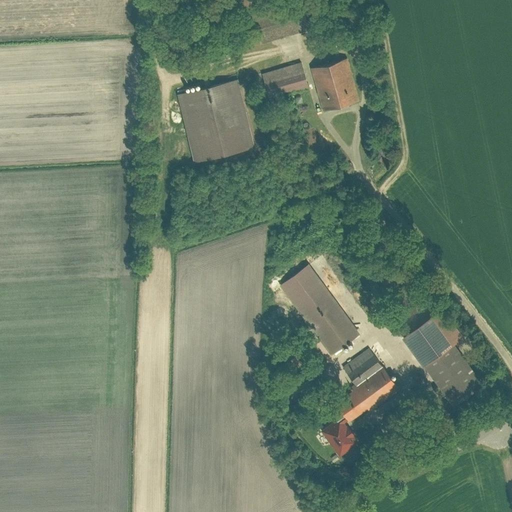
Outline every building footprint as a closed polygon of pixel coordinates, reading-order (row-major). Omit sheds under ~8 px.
[(245,0),(234,0),(238,15),(249,13),(245,0)] [(344,0),(336,0),(324,3),(332,33),(351,28),(344,0)] [(300,2),(251,17),(258,43),(308,28),(300,2)] [(346,56),(311,65),(324,110),(359,100),(346,56)] [(301,61),(262,73),(269,97),(309,85),(301,61)] [(238,78),(177,93),(193,161),(255,146),(238,78)] [(309,260),(280,281),(330,352),(359,331),(309,260)] [(402,317),(424,306),(404,269),(396,273),(389,260),(376,267),(402,317)] [(438,310),(403,337),(453,402),(480,381),(450,342),(459,336),(438,310)] [(326,378),(304,347),(281,363),(303,395),(326,378)] [(336,401),(347,415),(392,379),(369,349),(344,370),(355,384),(336,401)] [(340,415),(322,429),(339,452),(357,439),(340,415)]
